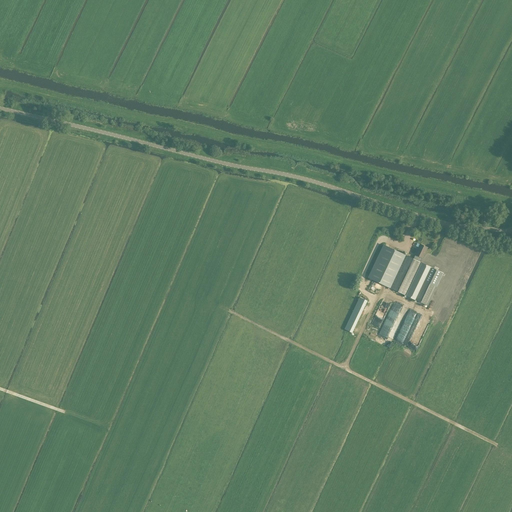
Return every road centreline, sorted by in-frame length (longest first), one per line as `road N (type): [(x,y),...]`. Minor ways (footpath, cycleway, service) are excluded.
road 1 (track): [(511,207),(490,194),(0,79)]
road 2 (unclassified): [(511,232),(443,224),(298,178),(0,108)]
road 3 (track): [(496,444),(234,314)]
road 4 (track): [(344,370),(378,300),(402,312),(431,246),(406,235),(415,215)]
